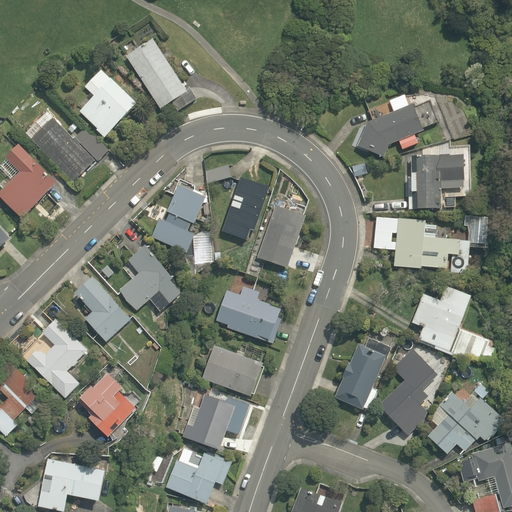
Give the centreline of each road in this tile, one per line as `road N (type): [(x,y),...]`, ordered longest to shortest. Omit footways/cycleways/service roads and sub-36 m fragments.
road 1 (tertiary): [(1,314),(193,135),(237,128),(273,134),(329,182),(344,231),(280,427)]
road 2 (residential): [(440,511),(401,475),(280,427)]
